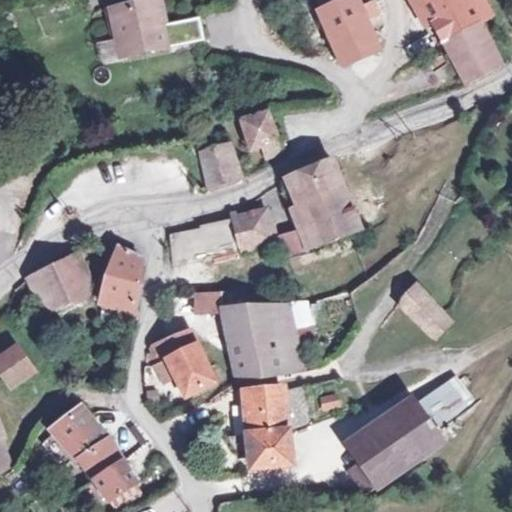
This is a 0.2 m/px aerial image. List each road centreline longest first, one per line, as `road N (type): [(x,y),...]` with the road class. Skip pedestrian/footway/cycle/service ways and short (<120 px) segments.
road 1 (tertiary): [(144,222),(234,196),(255,175),(496,91),(511,76)]
road 2 (residential): [(199,511),(159,435),(126,397),(156,263),(144,222)]
road 3 (residential): [(244,0),(246,34),(260,51),(334,72),(354,109)]
road 4 (tertiary): [(0,281),(92,228),(144,222)]
